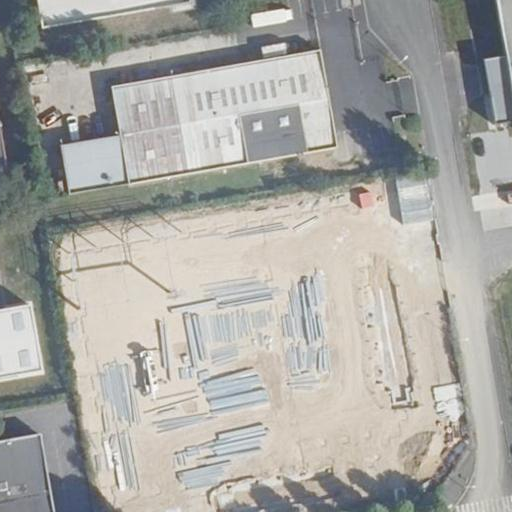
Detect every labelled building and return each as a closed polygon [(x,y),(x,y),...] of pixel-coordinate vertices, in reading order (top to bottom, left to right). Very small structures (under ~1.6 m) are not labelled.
[(38,0),(44,29),(198,0),(38,0)] [(511,0),(488,0),(511,134),(511,0)] [(121,137),(129,186),(335,150),(318,51),(112,87),(121,137)] [(67,197),(129,186),(121,137),(59,148),(67,197)] [(405,234),(87,287),(121,487),(439,431),(405,234)] [(0,511),(51,511),(37,435),(0,441),(0,511)]
